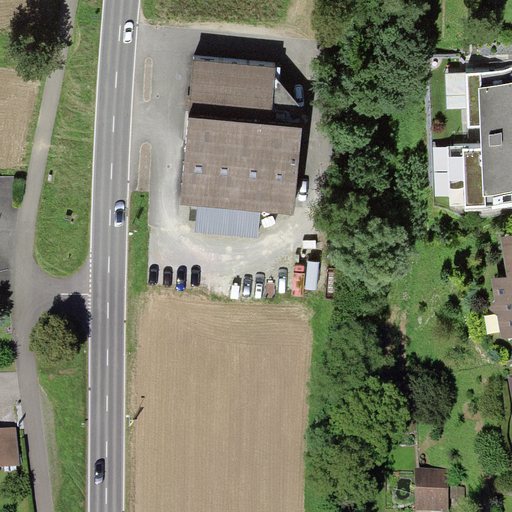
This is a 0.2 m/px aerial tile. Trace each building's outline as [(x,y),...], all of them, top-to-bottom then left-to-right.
[(276,56),(193,49),(181,191),(294,201),(302,109),(271,107),(276,56)] [(463,140),(466,197),(485,197),(511,197),(511,65),(494,64),(466,65),(468,117),(481,117),(482,139),(463,140)] [(511,225),(501,227),(507,269),(511,268),(511,225)] [(511,268),(507,269),(492,271),(501,331),(511,329),(511,268)] [(0,429),(0,469),(20,467),(16,428),(0,429)] [(416,469),(415,511),(425,511),(448,511),(449,469),(416,469)]
